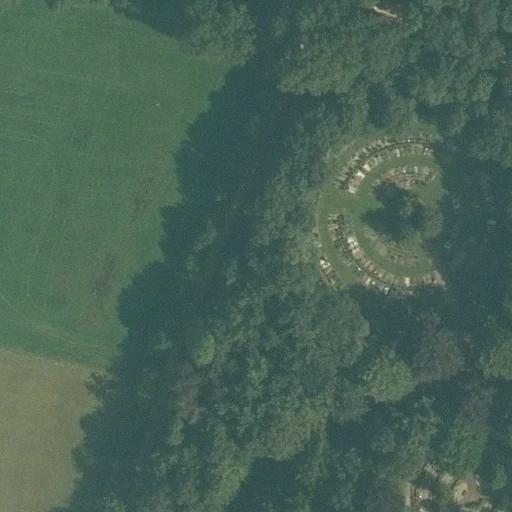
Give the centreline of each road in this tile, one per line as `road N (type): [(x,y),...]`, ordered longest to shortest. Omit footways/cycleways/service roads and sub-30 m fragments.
road 1 (track): [(122,511),(155,395),(321,0)]
road 2 (unclassified): [(511,65),(352,0)]
